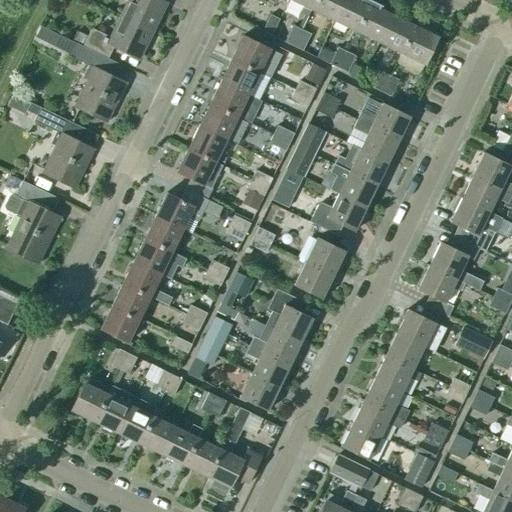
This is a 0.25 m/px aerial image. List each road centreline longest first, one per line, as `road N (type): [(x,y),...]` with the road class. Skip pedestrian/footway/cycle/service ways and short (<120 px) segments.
road 1 (residential): [(259,511),(504,33)]
road 2 (residential): [(0,439),(215,0)]
road 3 (unclassified): [(139,511),(0,443)]
